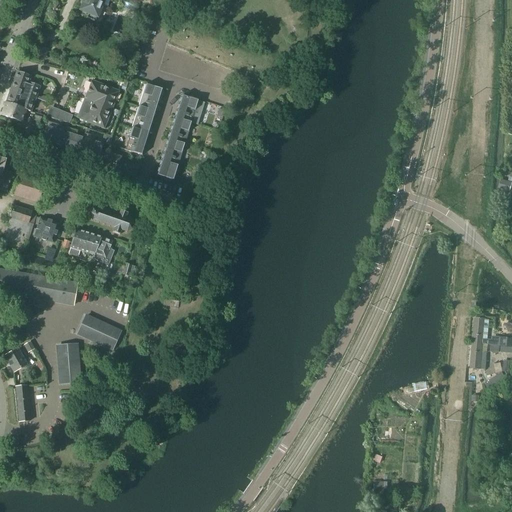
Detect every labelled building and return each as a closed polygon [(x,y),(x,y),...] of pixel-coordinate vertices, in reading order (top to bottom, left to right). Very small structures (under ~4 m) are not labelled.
[(88,13),(86,19),(95,23),(103,0),(109,0),(111,1),(111,0),(84,0),(80,11),(81,11),(81,10),(88,13)] [(114,0),(121,2),(123,6),(122,7),(124,8),(121,10),(123,12),(126,13),(128,14),(131,14),(134,14),(136,13),(135,10),(137,10),(138,9),(138,8),(138,6),(137,5),(137,4),(136,3),(135,1),(133,0),(121,0),(120,0),(114,0)] [(291,38),(307,40),(308,28),(292,26),(291,38)] [(166,45),(203,60),(210,42),(173,27),(166,45)] [(210,42),(203,60),(268,86),(268,85),(260,78),(259,78),(262,71),(255,68),(258,61),(210,42)] [(16,72),(10,88),(35,97),(39,87),(28,83),(30,77),(16,72)] [(91,81),(85,98),(112,109),(120,88),(106,83),(104,86),(91,81)] [(145,85),(138,107),(155,112),(161,91),(162,91),(162,90),(145,85)] [(10,88),(5,103),(25,110),(25,111),(30,112),(32,106),(33,102),(35,97),(10,88)] [(181,97),(174,118),(191,124),(198,101),(180,96),(180,97),(181,97)] [(112,109),(85,98),(77,118),(104,129),(112,109)] [(25,110),(5,103),(1,116),(21,123),(25,111),(29,113),(30,112),(25,111),(25,110)] [(138,107),(131,129),(148,134),(155,112),(138,107)] [(51,118),(69,123),(71,116),(55,109),(51,118)] [(174,118),(167,140),(184,145),(191,124),(174,118)] [(41,140),(60,146),(64,133),(57,131),(58,125),(47,122),(41,140)] [(60,146),(79,152),(83,139),(75,136),(77,131),(66,128),(64,133),(60,146)] [(148,134),(131,129),(125,150),(142,156),(142,155),(141,155),(148,134)] [(83,139),(79,152),(98,158),(102,145),(94,142),(95,137),(84,134),(83,139)] [(167,140),(161,162),(177,167),(184,145),(167,140)] [(113,165),(111,171),(117,173),(122,160),(120,159),(120,158),(110,154),(107,162),(112,164),(112,165),(113,165)] [(177,167),(161,162),(156,175),(156,174),(156,175),(173,181),(177,167)] [(12,174),(2,171),(0,170),(0,180),(9,183),(12,174)] [(18,174),(11,195),(32,201),(38,203),(45,182),(18,174)] [(0,189),(6,192),(9,183),(0,180),(0,189)] [(197,188),(203,190),(211,192),(213,184),(205,182),(198,182),(198,183),(204,184),(203,188),(197,187),(197,188)] [(33,225),(35,217),(36,214),(32,213),(31,213),(13,207),(13,208),(10,218),(33,225)] [(130,219),(130,220),(125,218),(126,214),(127,213),(127,212),(126,213),(121,211),(121,210),(120,211),(120,212),(119,216),(114,214),(114,213),(113,214),(108,212),(109,211),(108,211),(108,212),(103,210),(103,209),(102,209),(102,210),(97,208),(97,207),(96,208),(95,212),(92,211),(91,215),(93,216),(92,219),(91,220),(92,221),(93,220),(98,222),(97,223),(98,223),(99,222),(103,224),(103,225),(104,225),(104,224),(109,226),(109,227),(110,226),(114,228),(113,232),(112,232),(113,233),(118,235),(119,235),(119,234),(121,230),(126,232),(126,233),(127,233),(127,232),(131,230),(132,230),(131,229),(133,225),(133,224),(132,224),(131,220),(130,219)] [(198,215),(197,219),(191,217),(191,218),(197,221),(205,222),(207,215),(198,213),(192,213),(192,214),(198,215)] [(58,224),(39,218),(33,237),(52,243),(58,224)] [(73,237),(73,239),(86,243),(89,234),(76,230),(73,237)] [(92,259),(97,262),(100,256),(110,260),(114,251),(108,249),(111,242),(107,240),(100,238),(101,237),(89,234),(86,243),(84,253),(93,256),(92,259)] [(79,251),(84,253),(86,243),(73,239),(70,249),(69,254),(78,257),(79,251)] [(64,240),(60,251),(66,253),(69,242),(64,240)] [(122,275),(128,276),(131,266),(125,264),(122,275)] [(0,292),(32,299),(72,306),(76,284),(0,270),(0,292)] [(162,309),(178,311),(179,299),(164,297),(162,309)] [(86,317),(82,337),(111,350),(119,332),(86,317)] [(475,319),(472,344),(488,345),(488,341),(482,341),(483,337),(487,337),(489,321),(484,320),(475,319)] [(499,346),(511,347),(511,339),(499,338),(499,346)] [(29,343),(24,346),(28,353),(33,350),(29,343)] [(488,345),(472,344),(470,369),(480,370),(480,361),(485,362),(486,353),(481,353),(482,345),(488,345)] [(499,353),(500,347),(491,346),(490,352),(493,354),(496,354),(499,353)] [(57,348),(59,384),(79,383),(77,351),(57,348)] [(4,357),(13,373),(26,365),(23,360),(26,358),(22,351),(19,353),(17,349),(4,357)] [(501,373),(488,381),(492,387),(505,379),(501,373)] [(26,387),(15,388),(18,423),(29,422),(26,387)] [(87,416),(101,422),(106,411),(92,405),(87,416)]
